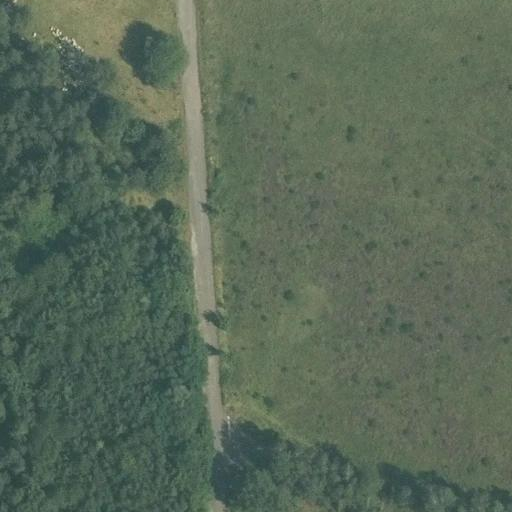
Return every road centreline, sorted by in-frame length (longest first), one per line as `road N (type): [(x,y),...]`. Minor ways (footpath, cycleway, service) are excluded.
road 1 (track): [(219,511),(186,0)]
road 2 (track): [(215,453),(466,511)]
